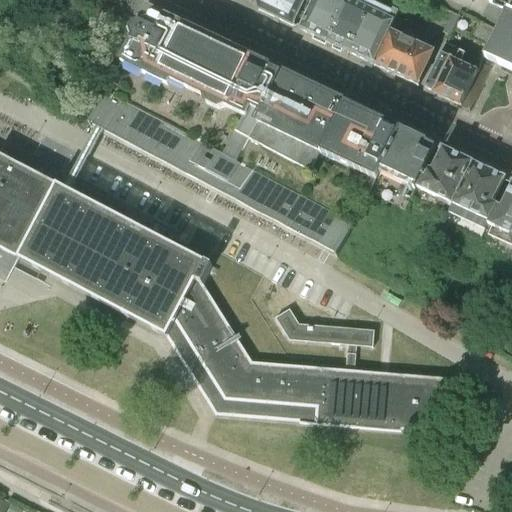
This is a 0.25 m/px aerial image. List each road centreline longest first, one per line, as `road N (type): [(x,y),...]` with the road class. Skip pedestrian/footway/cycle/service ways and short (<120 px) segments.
road 1 (tertiary): [(511,157),(177,0)]
road 2 (primary): [(237,509),(2,394)]
